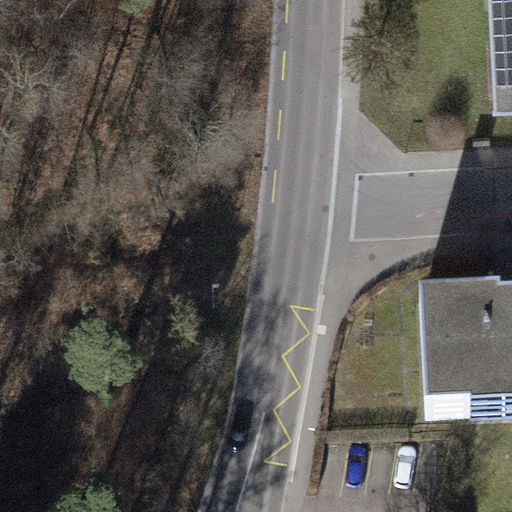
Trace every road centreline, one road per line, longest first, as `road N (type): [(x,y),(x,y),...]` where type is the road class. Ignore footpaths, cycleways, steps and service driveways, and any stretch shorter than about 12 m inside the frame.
road 1 (tertiary): [(300,209),(248,511)]
road 2 (residential): [(511,200),(300,209)]
road 3 (tertiary): [(315,0),(300,209)]
